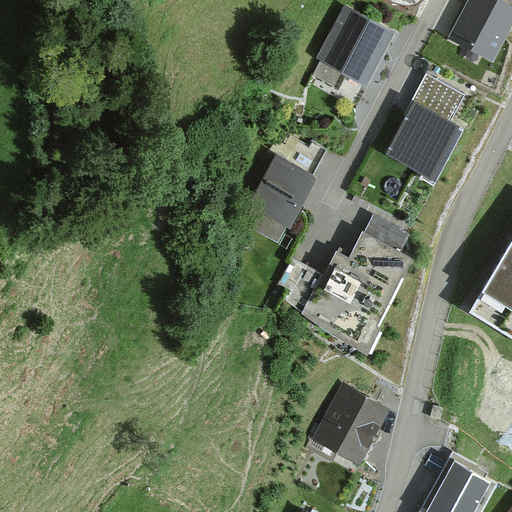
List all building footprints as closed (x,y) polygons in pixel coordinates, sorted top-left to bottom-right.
[(511,8),(496,0),(472,0),(451,38),(493,62),(511,27),(511,8)] [(345,8),(318,59),(366,85),(394,35),(345,8)] [(414,103),(388,151),(433,176),(459,128),(414,103)] [(313,181),(282,164),(256,209),(287,226),(313,181)] [(344,246),(306,316),(363,347),(410,259),(400,253),(411,232),(381,216),(360,255),(344,246)] [(511,259),(477,316),(511,336),(511,259)] [(380,411),(341,388),(306,446),(346,469),(380,411)] [(473,455),(442,511),(479,511),(502,470),(473,455)]
